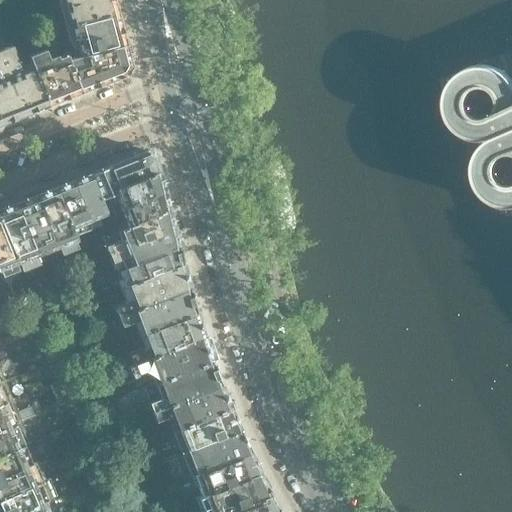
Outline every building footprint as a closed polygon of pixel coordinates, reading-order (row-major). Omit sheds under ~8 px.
[(116,11),(113,0),(60,0),(67,24),(116,11)] [(125,44),(116,11),(67,24),(75,57),(125,44)] [(47,104),(32,66),(16,72),(15,69),(19,67),(9,44),(0,47),(0,55),(23,114),(47,104)] [(126,73),(130,66),(125,44),(75,57),(66,59),(79,92),(126,73)] [(79,92),(66,59),(64,54),(54,58),(53,54),(31,63),(32,66),(47,104),(79,92)] [(0,122),(23,114),(0,55),(0,122)] [(511,80),(509,77),(507,75),(505,73),(503,72),(499,69),(497,68),(495,67),(492,66),(489,66),(486,65),(484,65),(481,65),(478,65),(473,65),(471,66),(468,67),(465,68),(463,70),(459,72),(457,73),(455,75),(453,78),(450,81),(449,83),(448,86),(446,88),(445,92),(444,95),(444,98),(444,100),(444,101),(444,104),(444,107),(445,109),(445,112),(447,116),(447,117),(449,120),(451,124),(453,126),(455,128),(457,130),(459,132),(462,134),(463,135),(467,136),(470,137),(474,138),(479,139),(482,139),(486,139),(487,139),(483,142),(481,145),(479,147),(478,150),(477,151),(475,154),(475,155),(474,156),(473,159),(473,161),(473,164),(472,166),(472,168),(472,170),(472,173),(473,177),(474,182),(476,184),(477,187),(479,191),(481,193),(482,194),(486,197),(489,200),(491,201),(493,202),(496,204),(499,205),(502,205),(505,206),(508,206),(511,206),(511,205),(511,80)] [(111,189),(157,170),(153,154),(146,151),(89,173),(100,201),(113,195),(111,189)] [(162,193),(157,170),(111,189),(113,195),(119,210),(162,193)] [(100,201),(89,173),(72,180),(88,222),(106,215),(100,201)] [(88,222),(72,180),(53,188),(71,229),(72,229),(88,222)] [(71,229),(53,188),(34,195),(56,249),(77,240),(72,229),(71,229)] [(167,211),(162,193),(119,210),(126,228),(167,211)] [(56,249),(34,195),(14,203),(37,257),(56,249)] [(37,257),(14,203),(0,208),(0,222),(17,265),(37,257)] [(109,255),(172,230),(167,211),(126,228),(115,232),(119,241),(106,247),(109,255)] [(0,271),(17,265),(0,222),(0,271)] [(130,266),(176,247),(172,230),(109,255),(113,264),(126,258),(130,266)] [(126,286),(181,263),(176,246),(176,247),(130,266),(121,270),(123,276),(112,281),(115,291),(126,286)] [(116,317),(187,287),(181,263),(126,286),(132,301),(113,309),(116,317)] [(34,298),(51,292),(45,275),(29,281),(34,298)] [(195,311),(187,287),(116,317),(121,328),(137,322),(142,334),(194,312),(195,311)] [(134,362),(202,336),(194,312),(142,334),(148,349),(132,356),(134,362)] [(210,360),(202,336),(134,362),(139,374),(154,367),(160,380),(210,360)] [(154,411),(219,384),(220,383),(211,359),(210,360),(160,380),(166,395),(150,402),(154,411)] [(229,407),(219,384),(154,411),(157,420),(173,413),(179,427),(229,407)] [(0,429),(21,421),(18,413),(6,417),(0,403),(0,429)] [(183,453),(238,429),(229,407),(179,427),(173,429),(183,453)] [(0,454),(19,447),(14,434),(25,430),(21,421),(0,429),(0,454)] [(199,471),(248,450),(244,443),(245,443),(239,429),(238,429),(183,453),(188,464),(178,468),(182,478),(199,471)] [(0,476),(27,465),(19,447),(0,454),(0,476)] [(202,496),(258,472),(248,450),(199,471),(205,485),(198,487),(202,496)] [(0,498),(35,484),(27,465),(0,476),(0,498)] [(225,511),(269,494),(258,472),(202,496),(199,497),(204,508),(194,511),(225,511)] [(114,473),(92,483),(97,494),(119,485),(114,473)] [(138,495),(130,475),(120,479),(128,499),(138,495)] [(0,511),(20,511),(43,503),(35,484),(0,498),(0,511)] [(278,511),(269,494),(225,511),(278,511)] [(144,511),(138,495),(128,499),(133,511),(144,511)] [(52,511),(48,501),(43,503),(20,511),(52,511)]
